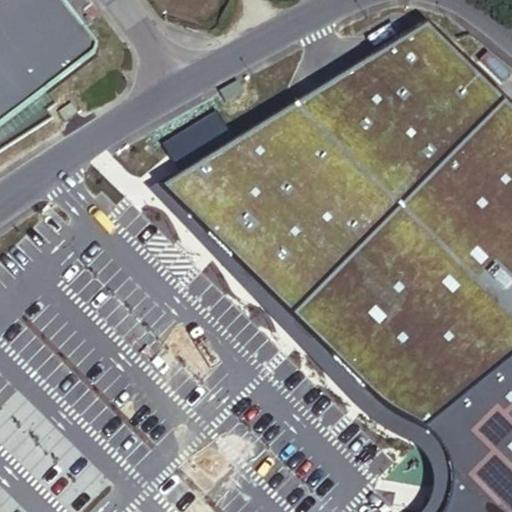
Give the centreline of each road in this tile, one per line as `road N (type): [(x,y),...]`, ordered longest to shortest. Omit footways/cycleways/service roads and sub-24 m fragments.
road 1 (tertiary): [(0,196),(183,84)]
road 2 (tertiary): [(183,84),(344,0)]
